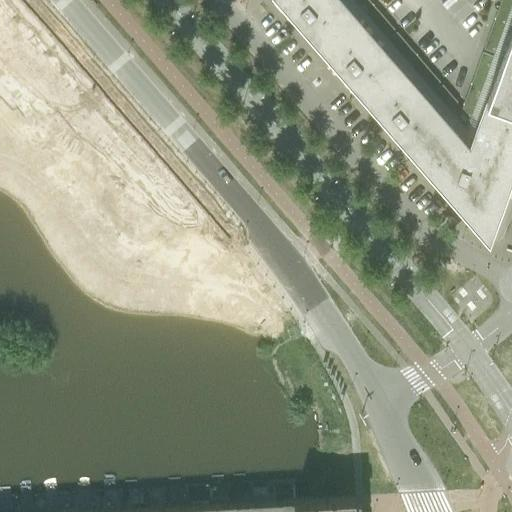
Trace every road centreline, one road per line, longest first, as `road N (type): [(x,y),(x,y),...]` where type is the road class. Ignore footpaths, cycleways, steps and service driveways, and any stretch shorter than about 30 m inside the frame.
road 1 (tertiary): [(56,0),(283,264),(381,407)]
road 2 (residential): [(232,22),(406,221),(511,283)]
road 3 (tertiary): [(381,407),(511,319)]
